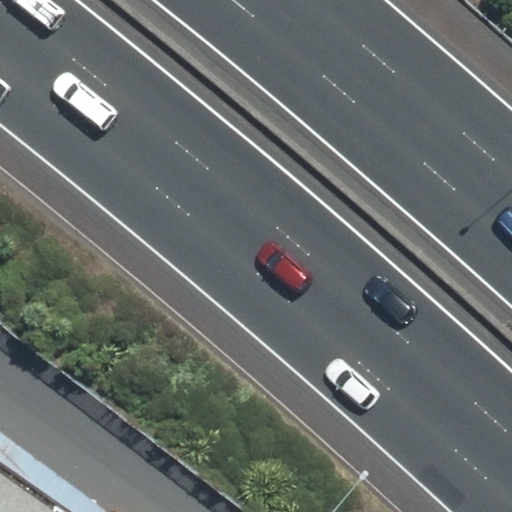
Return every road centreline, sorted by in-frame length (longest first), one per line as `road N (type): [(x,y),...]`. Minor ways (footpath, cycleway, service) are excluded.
road 1 (motorway): [(511,432),(283,228),(0,0)]
road 2 (motorway): [(229,0),(511,248)]
